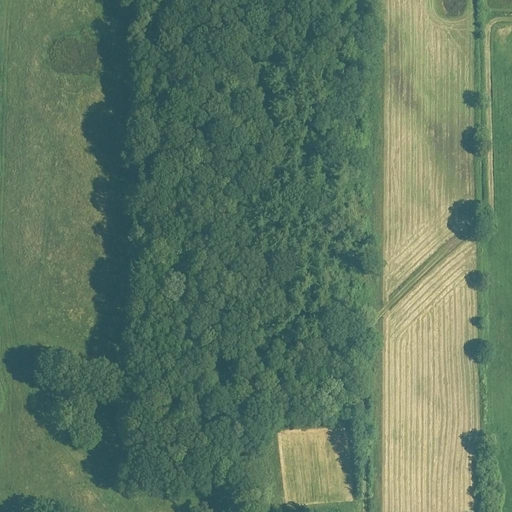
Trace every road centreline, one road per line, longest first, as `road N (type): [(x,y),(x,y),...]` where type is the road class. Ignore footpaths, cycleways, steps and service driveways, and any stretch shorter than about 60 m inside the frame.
road 1 (track): [(362,511),(371,293),(488,208),(487,29),(511,22)]
road 2 (track): [(318,0),(281,98),(278,180),(308,252),(323,333),(344,386),(364,410)]
